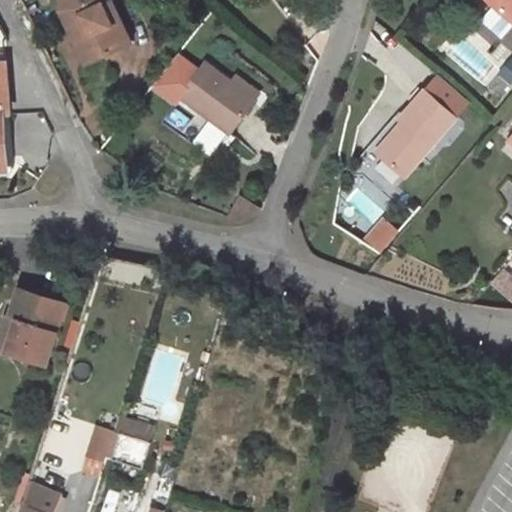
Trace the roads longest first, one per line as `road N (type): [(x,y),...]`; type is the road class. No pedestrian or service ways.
road 1 (residential): [(258,263),(351,0)]
road 2 (unclassified): [(511,331),(464,326),(258,263)]
road 3 (residential): [(100,219),(0,1)]
road 4 (unclassified): [(258,263),(100,219)]
